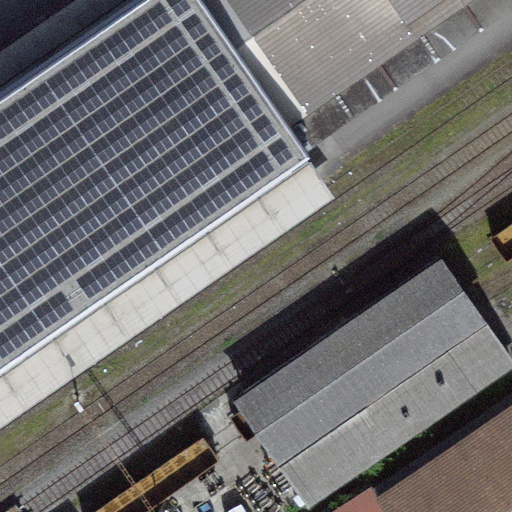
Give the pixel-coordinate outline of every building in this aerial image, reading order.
[(0,357),(309,144),(291,120),(206,0),(125,0),(0,86),(0,357)] [(67,0),(0,46),(0,86),(125,0),(67,0)] [(206,0),(291,120),(464,0),(206,0)] [(511,0),(464,0),(291,120),(309,144),(511,2),(511,0)] [(0,420),(338,186),(309,144),(0,357),(0,420)] [(273,511),(288,511),(507,361),(480,321),(478,322),(435,259),(241,393),(285,456),(282,457),(299,482),(268,504),(273,511)] [(511,394),(337,511),(482,511),(511,492),(511,394)]
